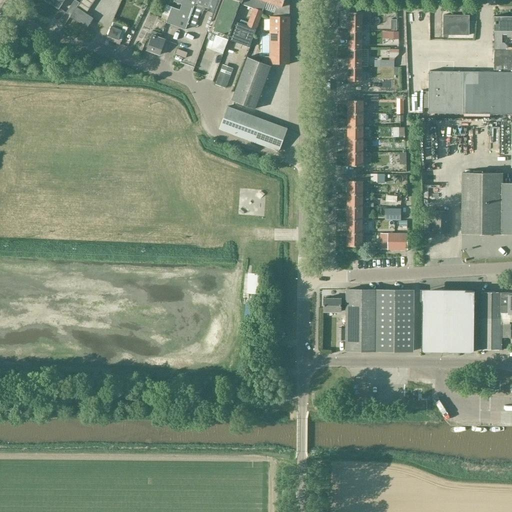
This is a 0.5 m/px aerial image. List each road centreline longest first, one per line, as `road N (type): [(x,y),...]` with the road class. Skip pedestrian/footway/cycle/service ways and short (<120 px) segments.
road 1 (residential): [(4,11),(190,83),(215,132),(303,161)]
road 2 (residential): [(331,277),(333,0)]
road 3 (unclassified): [(331,277),(511,268)]
road 4 (unclassified): [(303,161),(306,0)]
road 5 (unclassified): [(300,511),(302,362)]
